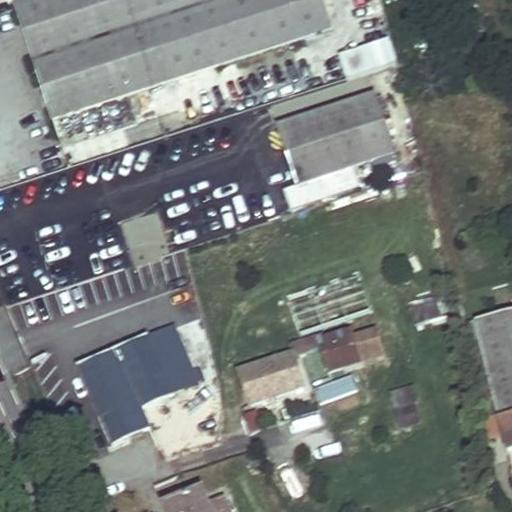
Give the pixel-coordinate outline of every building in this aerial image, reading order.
[(28,0),(18,3),(55,120),(331,31),(320,0),(28,0)] [(376,98),(278,129),(297,187),(395,156),(376,98)] [(199,212),(258,196),(253,175),(241,178),(236,160),(188,173),(199,212)] [(153,255),(170,250),(162,223),(145,229),(153,255)] [(443,318),(439,302),(408,310),(412,326),(443,318)] [(511,312),(478,321),(511,452),(511,312)] [(175,327),(150,338),(175,395),(200,383),(175,327)] [(327,374),(386,355),(378,331),(355,339),(352,332),(325,341),(323,335),(289,346),(293,356),(240,374),(250,406),(305,388),(296,360),(320,353),(327,374)] [(79,369),(122,350),(114,332),(71,351),(79,369)] [(142,409),(175,395),(150,338),(122,350),(79,369),(113,446),(151,429),(142,409)] [(389,392),(400,430),(423,423),(412,386),(389,392)] [(162,506),(164,511),(229,511),(224,499),(209,505),(202,489),(162,506)]
